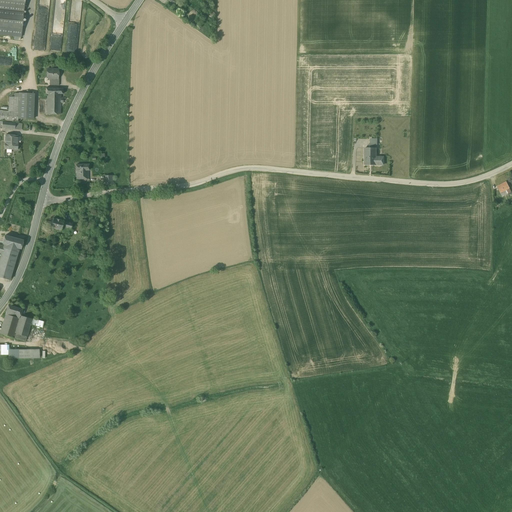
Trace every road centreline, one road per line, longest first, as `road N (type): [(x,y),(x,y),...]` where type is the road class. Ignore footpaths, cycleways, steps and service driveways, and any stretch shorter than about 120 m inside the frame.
road 1 (unclassified): [(40,202),(182,186),(249,167),(443,184),(511,163)]
road 2 (secondary): [(46,180),(73,107),(124,22)]
